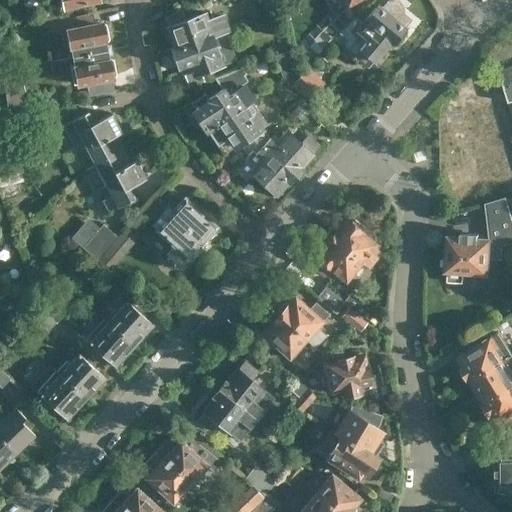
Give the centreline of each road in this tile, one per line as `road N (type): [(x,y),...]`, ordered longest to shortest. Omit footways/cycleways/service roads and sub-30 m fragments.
road 1 (residential): [(15,511),(269,251)]
road 2 (residential): [(425,446),(397,339),(412,201),(360,150)]
road 3 (residential): [(269,251),(185,159),(158,111),(133,0)]
road 4 (residential): [(360,150),(461,23)]
road 5 (residential): [(269,251),(360,150)]
